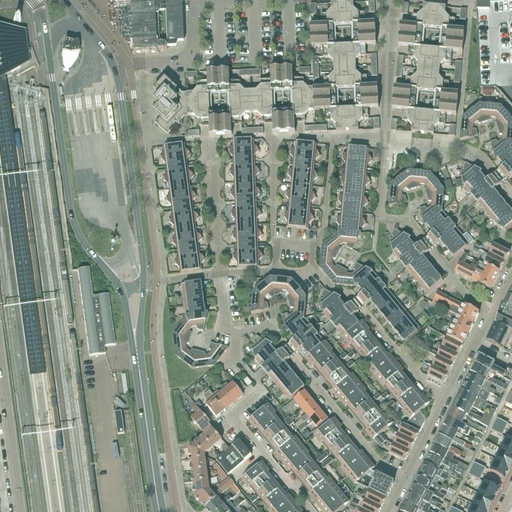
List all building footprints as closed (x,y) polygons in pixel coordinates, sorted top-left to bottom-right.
[(115,0),(115,7),(132,6),(134,54),(158,53),(158,52),(166,52),(167,51),(167,49),(176,48),(176,41),(183,41),(182,4),(168,5),(167,0),(115,0)] [(511,1),(486,2),(484,2),(483,2),(476,3),(477,10),(477,23),(479,57),(480,88),(483,88),(491,88),(496,87),(506,100),(511,106),(511,1)] [(375,45),(375,24),(365,25),(364,14),(358,14),(354,10),(353,3),(331,4),(332,11),(327,15),(321,15),(322,26),(311,26),(312,48),(323,48),(323,58),(329,58),(334,62),(334,68),(356,67),(356,62),(360,57),(366,57),(366,46),(375,45)] [(463,53),(465,31),(454,30),(455,20),(449,19),(445,14),(446,8),(424,6),(423,12),(418,16),(412,16),(411,27),(402,26),(400,47),(409,47),(408,59),(414,59),(418,64),(418,70),(440,72),(440,66),(445,62),(451,63),(452,52),(463,53)] [(26,32),(26,31),(25,31),(0,24),(0,79),(5,77),(14,72),(30,63),(30,61),(29,61),(28,55),(30,54),(30,51),(27,50),(25,32),(26,32)] [(73,43),(69,42),(65,41),(63,48),(62,53),(63,53),(62,56),(64,67),(65,70),(70,69),(77,60),(78,54),(80,53),(78,42),(73,43)] [(378,108),(377,88),(367,88),(367,77),(361,77),(356,73),(356,67),(334,68),(334,74),(330,79),(324,79),(324,89),(314,90),(315,112),(325,111),(326,122),(332,121),(336,126),(336,132),(359,131),(358,125),(363,120),(369,120),(368,109),(378,108)] [(314,90),(308,90),(304,86),(304,79),(293,80),(293,69),(271,70),(271,81),(260,81),(261,87),(256,92),(251,92),(252,114),(258,114),(262,118),(262,124),(273,124),(274,133),(295,133),(294,123),(305,123),(305,116),(309,112),(315,112),(314,90)] [(457,116),(459,94),(448,93),(449,83),(443,82),(439,77),(440,72),(418,70),(417,75),(412,79),(406,79),(405,90),(395,89),(394,110),(403,111),(402,122),(408,122),(412,127),(412,133),(434,135),(434,129),(439,125),(445,126),(446,115),(457,116)] [(231,126),(242,125),(242,119),(246,114),(252,114),(251,92),(245,92),(240,88),(240,82),(230,82),(229,72),(207,73),(208,83),(196,84),(197,90),(192,94),(187,95),(188,117),(194,116),(199,121),(199,127),(210,126),(210,136),(232,135),(231,126)] [(5,77),(0,79),(0,161),(29,377),(38,376),(46,375),(6,85),(6,82),(5,77)] [(187,95),(183,95),(165,78),(154,91),(160,96),(154,102),(160,107),(155,113),(160,118),(155,124),(168,135),(184,117),(188,117),(187,95)] [(484,89),(484,95),(486,95),(486,97),(491,97),(491,95),(493,95),(493,89),(484,89)] [(479,125),(485,123),(479,105),(462,119),(473,125),(474,125),(477,122),(479,125)] [(496,118),(501,108),(479,105),(485,123),(490,121),(491,118),(495,118),(496,118)] [(498,130),(511,125),(511,120),(501,108),(496,118),(496,119),(499,122),(496,124),(498,130)] [(473,126),(473,125),(462,119),(460,142),(478,136),(476,131),(473,130),(473,126)] [(511,145),(511,125),(498,130),(499,135),(503,136),(503,140),(502,141),(511,145)] [(234,184),(256,183),(256,178),(260,173),(261,173),(261,172),(260,172),(255,167),(255,163),(255,161),(255,157),(260,151),(255,146),(254,140),(232,141),(232,147),(228,152),(227,152),(227,153),(228,153),(233,157),(233,161),(233,164),(233,168),(228,173),(228,174),(234,179),(234,184)] [(498,159),(511,146),(511,145),(502,141),(499,144),(496,141),(490,143),(496,161),(498,159)] [(291,186),(313,188),(313,182),(319,178),(319,177),(314,172),(315,168),(315,161),(321,157),(321,156),(316,151),(317,145),(295,143),(294,149),(289,153),(289,154),(293,159),(293,167),(292,170),(287,174),(287,175),(291,180),(291,186)] [(169,190),(191,187),(190,182),(194,176),(194,175),(194,176),(188,171),(188,166),(187,161),(191,155),(192,155),(191,154),(186,150),(185,145),(163,148),(164,153),(159,159),(160,159),(165,164),(166,168),(167,174),(162,180),(162,181),(168,185),(169,190)] [(511,146),(498,159),(504,167),(495,174),(499,179),(502,183),(511,175),(511,176),(511,146)] [(338,190),(365,193),(366,187),(371,183),(371,182),(367,177),(367,170),(368,166),(373,162),(373,161),(369,156),(369,150),(347,148),(347,154),(341,158),(341,159),(346,164),(345,168),(345,171),(345,175),(339,179),(339,180),(344,185),(343,191),(338,190)] [(482,172),(465,164),(463,169),(465,172),(461,175),(460,175),(464,186),(479,174),(480,174),(482,172)] [(408,191),(414,190),(408,172),(391,186),(402,192),(403,191),(406,189),(408,191)] [(425,185),(430,174),(408,172),(414,190),(419,188),(420,184),(424,185),(425,185)] [(427,197),(444,191),(430,174),(425,185),(428,189),(425,191),(427,197)] [(486,182),(480,174),(479,174),(464,186),(464,187),(475,201),(484,211),(500,198),(493,191),(500,185),(502,183),(499,179),(495,174),(492,176),(486,182)] [(256,183),(234,184),(234,189),(229,194),(229,195),(234,200),(235,205),(235,210),(230,215),(230,216),(235,221),(235,226),(258,225),(257,220),(262,215),(262,214),(257,210),(257,205),(257,204),(257,203),(257,199),(261,194),(262,194),(262,193),(261,193),(256,188),(256,183)] [(312,193),(313,188),(291,186),(290,191),(285,195),(285,196),(289,201),(289,205),(289,207),(289,208),(288,212),(283,216),(282,217),(283,217),(287,222),(287,228),(309,230),(309,224),(315,220),(315,219),(310,214),(311,210),(311,209),(311,207),(311,203),(317,199),(317,198),(312,193)] [(402,192),(391,186),(389,209),(407,203),(405,197),(402,197),(402,192)] [(191,187),(169,190),(169,195),(165,201),(171,205),(171,210),(172,216),(168,222),(174,227),(174,232),(196,229),(196,223),(200,218),(200,217),(194,213),(193,207),(193,202),(197,197),(197,196),(191,192),(191,187)] [(365,198),(365,193),(338,190),(338,194),(341,197),(337,200),(337,201),(342,206),(341,210),(341,217),(335,221),(335,222),(340,227),(339,232),(350,233),(361,235),(362,229),(367,225),(367,224),(363,219),(363,212),(364,208),(369,204),(369,203),(365,198)] [(442,213),(442,212),(444,191),(427,197),(428,202),(432,202),(432,207),(431,207),(442,213)] [(491,219),(506,206),(500,198),(484,211),(491,219)] [(511,215),(511,213),(506,206),(491,219),(498,228),(511,215)] [(427,226),(442,213),(431,207),(431,208),(428,211),(425,208),(419,210),(425,228),(427,226)] [(447,250),(462,237),(452,224),(449,221),(442,213),(442,212),(442,213),(427,226),(433,233),(424,241),(428,245),(431,250),(440,242),(447,250)] [(511,215),(498,228),(511,235),(511,215)] [(258,225),(235,226),(236,231),(231,236),(231,237),(236,242),(236,247),(236,253),(232,258),(231,258),(232,258),(237,263),(237,269),(259,268),(259,262),(264,257),(264,256),(259,252),(258,248),(258,247),(258,245),(258,241),(263,236),(263,235),(258,230),(258,225)] [(196,229),(174,232),(175,237),(171,242),(171,243),(177,247),(177,251),(178,258),(174,264),(173,264),(174,264),(179,268),(180,274),(202,271),(201,265),(206,260),(206,259),(205,259),(200,255),(199,250),(198,244),(203,239),(203,238),(197,234),(196,229)] [(409,241),(411,239),(394,230),(392,236),(394,239),(390,242),(389,242),(393,253),(409,241)] [(342,244),(339,232),(322,246),(338,255),(341,250),(338,247),(342,244)] [(361,235),(350,233),(339,232),(342,244),(343,244),(347,244),(347,248),(352,251),(361,235)] [(454,258),(469,246),(462,237),(447,250),(454,258)] [(415,248),(409,241),(393,253),(403,266),(413,278),(429,265),(422,257),(430,251),(431,250),(428,245),(424,241),(423,242),(415,248)] [(335,260),(338,255),(322,246),(320,268),(331,265),(331,264),(332,260),(335,260)] [(510,253),(506,251),(495,246),(490,255),(505,263),(510,253)] [(464,265),(468,256),(465,254),(455,273),(491,291),(500,273),(484,265),(479,263),(475,270),(464,265)] [(500,273),(505,263),(490,255),(484,265),(500,273)] [(373,273),(357,264),(354,270),(356,272),(352,275),(352,276),(355,288),(357,286),(373,273)] [(335,269),(332,265),(331,265),(320,268),(334,285),(342,269),(337,266),(335,269)] [(420,286),(435,273),(429,265),(413,278),(420,286)] [(93,297),(89,271),(89,269),(77,270),(89,357),(105,355),(105,354),(104,348),(115,346),(108,295),(93,297)] [(347,275),(347,272),(342,269),(334,285),(355,288),(352,276),(347,275)] [(377,310),(393,297),(382,284),(373,273),(357,286),(363,293),(354,301),(358,306),(362,310),(371,302),(377,310)] [(427,294),(442,282),(435,273),(420,286),(427,294)] [(270,298),(276,296),(270,279),(253,293),(264,299),(265,298),(268,295),(270,298)] [(286,292),(292,281),(270,279),(276,296),(281,295),(281,291),(286,291),(286,292)] [(306,298),(297,287),(292,281),(286,292),(287,292),(290,296),(287,298),(289,303),(306,298)] [(183,296),(203,294),(201,283),(181,285),(183,296)] [(339,301),(341,299),(325,290),(322,296),(324,299),(321,302),(320,302),(323,313),(339,301)] [(479,314),(439,294),(436,292),(427,301),(449,313),(451,309),(460,314),(458,317),(474,325),(479,314)] [(264,299),(253,293),(251,315),(269,310),(267,304),(264,304),(264,299)] [(184,307),(204,304),(203,294),(183,296),(184,307)] [(384,318),(400,305),(393,297),(377,310),(384,318)] [(294,314),(304,319),(306,298),(289,303),(290,309),(294,309),(294,314)] [(345,308),(339,301),(323,313),(333,325),(343,338),(352,330),(361,324),(361,323),(359,325),(353,317),(361,310),(362,310),(358,306),(354,301),(345,308)] [(423,312),(427,304),(423,302),(420,304),(419,307),(423,312)] [(206,315),(206,314),(204,304),(184,307),(186,317),(185,318),(186,317),(206,315)] [(391,327),(407,314),(400,305),(384,318),(391,327)] [(511,309),(504,306),(495,324),(511,332),(511,309)] [(203,332),(208,316),(208,314),(206,314),(206,315),(186,317),(192,328),(192,327),(197,327),(198,330),(203,332)] [(289,332),(304,319),(294,314),(293,314),(290,317),(287,315),(281,316),(287,334),(289,332)] [(398,335),(413,322),(407,314),(391,327),(398,335)] [(192,328),(186,317),(185,318),(173,334),(190,339),(192,334),(189,332),(192,328)] [(468,335),(474,325),(458,317),(453,328),(462,332),(468,335)] [(307,358),(315,351),(324,343),(314,331),(304,319),(289,332),(295,340),(286,347),(290,352),(293,356),(302,349),(308,356),(307,358)] [(436,320),(433,327),(441,331),(445,324),(436,320)] [(405,343),(420,331),(413,322),(398,335),(405,343)] [(386,371),(395,364),(377,343),(361,324),(352,330),(368,350),(386,371)] [(503,350),(511,333),(511,332),(495,324),(487,341),(503,350)] [(468,335),(462,332),(453,328),(448,339),(463,346),(468,335)] [(378,378),(386,371),(368,350),(352,330),(343,338),(344,338),(360,357),(378,378)] [(189,344),(190,339),(173,334),(176,356),(186,350),(185,345),(189,344)] [(271,347),(273,346),(256,337),(253,342),(256,345),(252,348),(251,348),(255,360),(270,347),(271,347)] [(422,346),(424,343),(415,339),(409,344),(438,358),(453,366),(458,356),(443,349),(439,355),(422,346)] [(458,356),(463,346),(448,339),(443,349),(458,356)] [(434,350),(436,345),(433,344),(428,341),(426,345),(434,350)] [(349,392),(357,385),(340,364),(324,345),(325,344),(324,343),(315,351),(330,370),(349,392)] [(229,349),(228,349),(211,344),(209,350),(212,352),(209,356),(215,367),(229,349)] [(271,347),(270,347),(255,360),(265,372),(268,376),(275,384),(291,371),(284,364),(290,359),(293,357),(293,356),(290,352),(286,347),(284,349),(282,350),(277,355),(271,347)] [(190,353),(186,350),(176,356),(193,370),(198,352),(192,350),(190,353)] [(340,399),(349,392),(330,370),(315,351),(307,358),(321,375),(323,377),(327,382),(340,399)] [(204,357),(203,353),(198,352),(193,370),(215,367),(209,356),(208,356),(204,357)] [(493,368),(495,363),(479,355),(475,364),(491,372),(496,375),(511,383),(511,379),(511,371),(508,370),(506,374),(493,368)] [(448,375),(453,366),(438,358),(433,368),(448,375)] [(406,396),(420,412),(429,405),(429,404),(428,405),(412,385),(395,364),(386,371),(403,392),(406,396)] [(506,392),(508,387),(494,380),(496,375),(491,372),(475,364),(470,373),(492,384),(506,392)] [(443,385),(448,375),(433,368),(428,377),(443,385)] [(282,392),(297,380),(291,371),(275,384),(282,392)] [(411,420),(420,412),(406,396),(403,392),(386,371),(378,378),(395,399),(411,419),(411,420)] [(498,398),(500,394),(490,389),(492,384),(470,373),(466,382),(490,394),(498,398)] [(240,392),(245,388),(237,377),(231,382),(233,384),(240,392)] [(248,387),(252,384),(247,379),(244,382),(248,387)] [(289,401),(304,388),(297,380),(282,392),(289,401)] [(485,403),(487,399),(490,394),(466,382),(462,391),(485,403)] [(233,384),(229,387),(227,384),(221,389),(224,392),(234,404),(244,396),(240,392),(233,384)] [(365,412),(383,433),(392,426),(391,425),(391,426),(374,406),(357,385),(349,392),(365,412)] [(457,400),(473,408),(481,412),(486,403),(485,403),(462,391),(457,400)] [(213,396),(212,396),(209,392),(203,397),(207,402),(206,403),(208,405),(202,410),(207,416),(211,412),(216,419),(226,411),(213,396)] [(226,411),(234,404),(224,392),(220,395),(217,392),(213,396),(226,411)] [(302,410),(312,402),(305,392),(294,401),(283,410),(286,414),(297,404),(302,410)] [(349,392),(340,399),(354,416),(357,419),(374,440),(373,440),(373,441),(374,440),(377,438),(381,434),(383,433),(365,412),(349,392)] [(498,408),(502,401),(496,398),(492,405),(498,408)] [(482,419),(470,413),(473,408),(457,400),(453,409),(472,419),(488,427),(493,418),(490,417),(488,416),(485,414),(482,419)] [(298,429),(310,420),(320,411),(312,402),(302,410),(306,415),(300,420),(301,421),(295,426),(298,429)] [(292,455),(300,448),(267,407),(268,407),(267,406),(258,413),(292,455)] [(210,424),(208,421),(196,407),(192,410),(196,415),(191,420),(201,432),(210,424)] [(483,436),(485,432),(471,425),(470,424),(472,419),(453,409),(448,418),(469,429),(478,433),(483,436)] [(317,429),(328,421),(320,411),(310,420),(298,429),(306,439),(309,436),(307,433),(303,431),(312,423),(317,429)] [(118,435),(125,434),(122,412),(115,413),(118,435)] [(419,433),(426,420),(420,412),(411,420),(404,426),(419,433)] [(292,455),(258,413),(249,421),(250,422),(250,421),(284,461),(292,455)] [(465,438),(469,429),(448,418),(444,427),(457,434),(465,438)] [(497,419),(494,425),(505,431),(508,425),(497,419)] [(333,420),(324,428),(340,447),(345,452),(358,469),(366,462),(348,440),(333,421),(333,420)] [(494,425),(491,431),(502,436),(505,431),(494,425)] [(414,443),(419,433),(404,426),(399,436),(414,443)] [(472,453),(474,450),(471,449),(472,447),(455,439),(457,434),(444,427),(439,436),(453,443),(472,453)] [(324,428),(315,435),(315,436),(316,435),(332,455),(349,476),(358,469),(345,452),(340,447),(324,428)] [(393,436),(397,433),(393,428),(389,432),(393,436)] [(213,448),(222,441),(212,429),(203,436),(208,442),(213,448)] [(481,442),(484,436),(483,436),(478,433),(475,438),(481,442)] [(377,438),(383,445),(387,441),(381,434),(377,438)] [(213,448),(208,442),(203,436),(194,443),(205,456),(205,455),(213,448)] [(410,453),(414,443),(399,436),(394,445),(410,453)] [(450,448),(453,443),(439,436),(435,445),(455,455),(460,458),(462,454),(450,448)] [(380,447),(383,445),(377,438),(374,440),(380,447)] [(511,441),(507,439),(501,450),(511,455),(511,441)] [(228,476),(252,456),(239,441),(229,450),(225,453),(216,461),(228,476)] [(205,459),(205,456),(194,443),(188,449),(190,461),(205,459)] [(405,463),(410,453),(394,445),(389,455),(405,463)] [(466,472),(468,468),(461,465),(459,464),(459,463),(452,460),(455,455),(435,445),(430,454),(466,472)] [(326,495),(334,488),(317,468),(300,448),(292,455),(306,471),(312,479),(326,495)] [(511,455),(501,450),(496,461),(511,469),(511,466),(511,455)] [(470,463),(475,454),(469,451),(465,460),(470,463)] [(464,476),(466,472),(430,454),(425,463),(439,470),(442,465),(464,476)] [(326,495),(312,479),(308,474),(292,455),(284,461),(300,481),(317,502),(326,495)] [(191,472),(207,470),(205,459),(190,461),(191,472)] [(496,461),(490,472),(505,480),(511,469),(496,461)] [(373,469),(373,470),(366,462),(358,469),(349,476),(356,484),(355,484),(356,485),(356,484),(371,472),(374,470),(373,469)] [(285,511),(286,511),(294,506),(261,465),(261,464),(252,471),(285,511)] [(475,464),(472,470),(482,475),(485,469),(475,464)] [(443,472),(442,474),(424,465),(418,477),(432,484),(436,486),(440,478),(446,481),(449,475),(443,472)] [(208,481),(208,475),(207,470),(191,472),(193,483),(208,481)] [(472,470),(469,476),(479,481),(482,475),(472,470)] [(285,511),(252,471),(243,479),(244,479),(271,511),(285,511)] [(386,499),(394,484),(371,472),(356,484),(371,492),(386,499)] [(432,484),(418,477),(414,486),(434,497),(443,501),(445,497),(439,494),(442,489),(436,486),(432,484)] [(230,487),(234,484),(229,478),(218,487),(223,494),(230,487)] [(195,497),(210,490),(208,481),(193,483),(195,497)] [(485,483),(479,495),(494,502),(500,491),(485,483)] [(234,484),(230,487),(237,495),(240,493),(234,484)] [(440,510),(442,506),(432,501),(434,497),(414,486),(410,495),(432,506),(440,510)] [(324,510),(341,497),(334,488),(326,495),(317,502),(324,510)] [(217,491),(214,494),(210,490),(195,497),(205,509),(217,498),(220,495),(217,491)] [(381,509),(386,499),(371,492),(366,501),(381,509)] [(420,511),(430,511),(429,511),(432,506),(410,495),(405,504),(419,511),(420,511)] [(479,495),(474,506),(485,511),(489,511),(494,502),(479,495)] [(207,511),(216,511),(228,502),(231,499),(228,496),(221,502),(217,498),(205,509),(207,511)] [(348,504),(347,505),(341,497),(324,510),(325,511),(339,511),(348,505),(348,504)] [(231,511),(235,509),(242,503),(238,500),(232,506),(228,502),(216,511),(231,511)] [(364,511),(379,511),(381,509),(366,501),(361,511),(364,511)]
